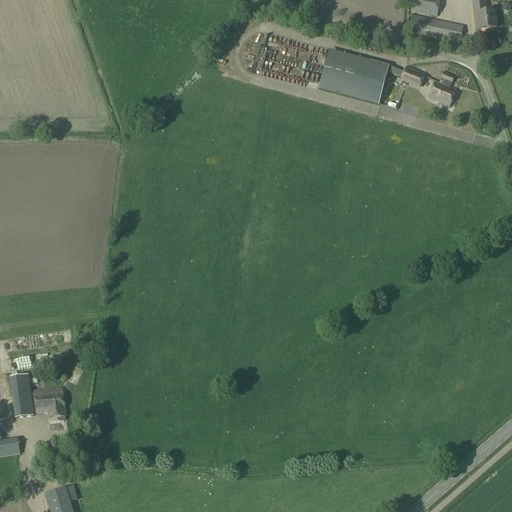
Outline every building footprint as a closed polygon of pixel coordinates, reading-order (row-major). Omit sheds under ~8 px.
[(413,0),(411,13),(437,18),(440,0),(413,0)] [(484,0),(473,0),(476,32),(496,30),(495,13),(485,14),(484,0)] [(510,7),(503,4),(501,11),(508,13),(510,7)] [(270,16),(269,21),(292,27),(293,22),(270,16)] [(414,17),(410,34),(440,40),(440,41),(460,45),(464,27),(414,17)] [(329,52),(319,90),(379,106),(390,68),(329,52)] [(407,69),(401,82),(420,90),(426,76),(407,69)] [(444,73),(440,82),(443,83),(441,86),(450,90),(455,78),(444,73)] [(435,84),(429,99),(440,104),(440,105),(450,109),(457,93),(450,90),(441,86),(435,84)] [(85,341),(86,348),(93,347),(92,340),(85,341)] [(33,372),(2,377),(7,414),(6,414),(3,417),(4,428),(29,425),(27,416),(38,415),(35,393),(33,372)] [(62,390),(35,393),(38,415),(52,413),(52,417),(57,416),(57,419),(59,420),(63,420),(64,418),(64,415),(65,415),(62,390)] [(18,440),(0,442),(0,459),(20,457),(18,440)] [(65,443),(41,445),(43,460),(67,457),(65,443)] [(73,488),(45,496),(50,511),(72,511),(70,503),(77,501),(73,488)]
